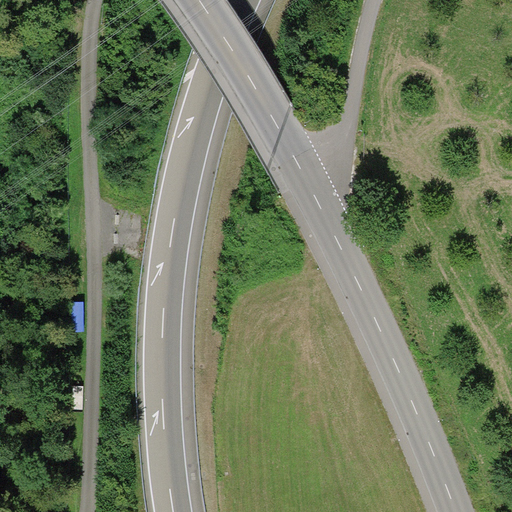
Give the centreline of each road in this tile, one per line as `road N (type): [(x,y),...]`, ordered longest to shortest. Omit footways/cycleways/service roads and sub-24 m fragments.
road 1 (motorway): [(175,511),(166,295),(179,189),(243,0)]
road 2 (tertiary): [(312,189),(455,511)]
road 3 (tertiary): [(195,0),(312,189)]
road 4 (unclassified): [(370,0),(353,106),(312,189)]
